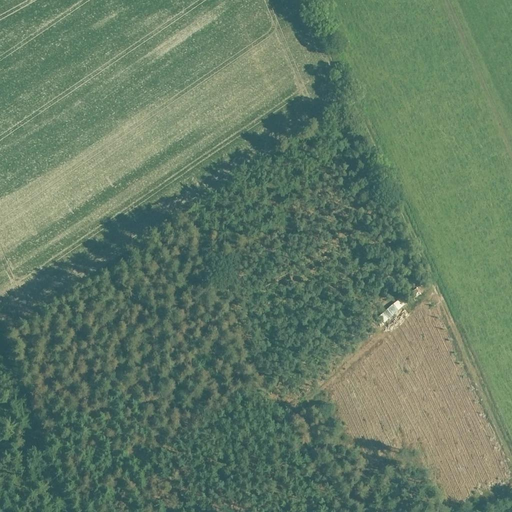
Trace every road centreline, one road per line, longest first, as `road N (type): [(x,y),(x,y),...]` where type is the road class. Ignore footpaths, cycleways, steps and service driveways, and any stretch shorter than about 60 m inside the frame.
road 1 (track): [(511,461),(313,0)]
road 2 (track): [(436,285),(356,357),(294,428),(247,357),(181,212)]
road 3 (track): [(66,511),(0,356)]
